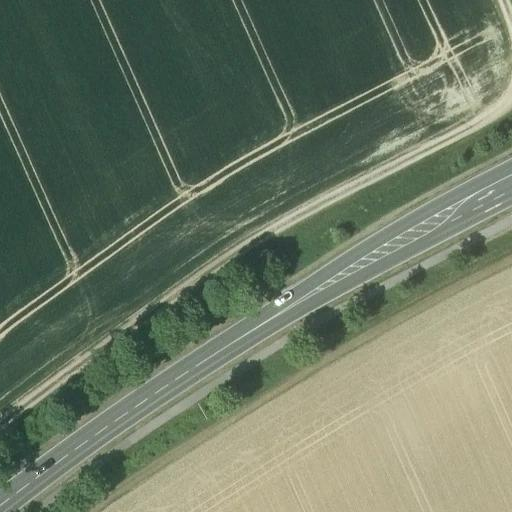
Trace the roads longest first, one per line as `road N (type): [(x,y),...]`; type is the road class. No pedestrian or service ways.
road 1 (track): [(0,423),(248,242),(496,112),(511,94)]
road 2 (secondary): [(511,184),(289,306),(0,505)]
road 3 (track): [(95,511),(417,314),(511,268)]
